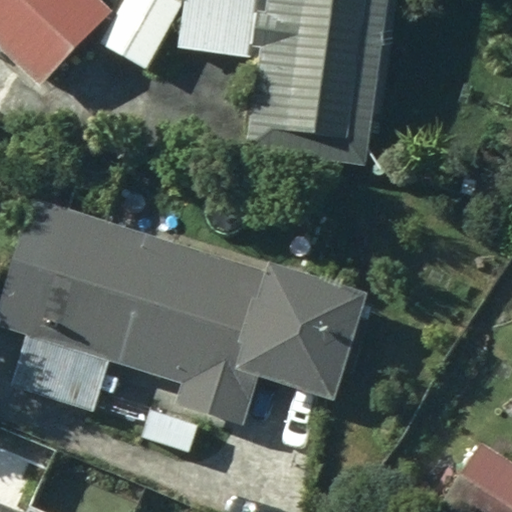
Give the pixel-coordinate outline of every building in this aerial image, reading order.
[(84,0),(0,0),(0,70),(31,99),(106,20),(84,0)] [(156,0),(122,0),(94,49),(140,77),(178,13),(156,0)] [(182,0),(176,58),(252,67),(240,162),(359,176),(379,0),(182,0)] [(179,391),(172,413),(237,434),(250,393),(322,415),(355,311),(58,218),(3,392),(88,419),(105,367),(179,391)] [(145,420),(137,444),(181,457),(188,433),(145,420)] [(511,511),(511,475),(474,453),(440,511),(511,511)]
